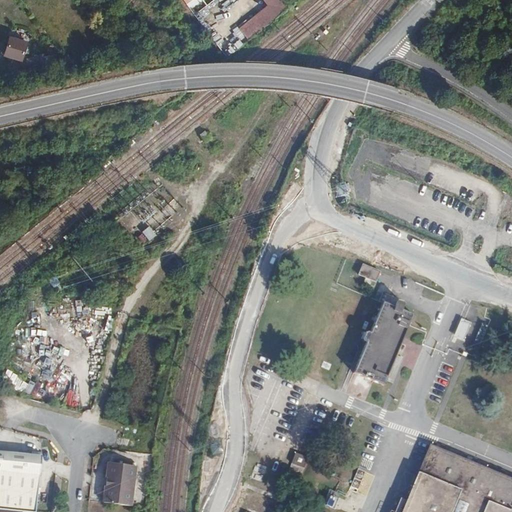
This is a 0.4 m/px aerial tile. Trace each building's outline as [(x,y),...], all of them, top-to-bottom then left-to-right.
[(289,7),(283,0),(264,0),(269,6),(239,29),(248,40),(289,7)] [(27,42),(11,36),(5,55),(21,60),(27,42)] [(157,236),(150,228),(142,234),(149,243),(157,236)] [(374,282),(378,272),(360,264),(355,276),(374,282)] [(476,313),(479,306),(480,304),(472,300),(468,309),(476,313)] [(382,383),(412,312),(386,301),(377,323),(369,327),(363,339),(365,347),(367,348),(356,374),(382,383)] [(455,337),(465,339),(468,322),(458,320),(455,337)] [(40,401),(46,388),(41,385),(34,398),(40,401)] [(361,419),(330,406),(322,426),(353,438),(361,419)] [(511,511),(511,478),(431,445),(402,511),(511,511)] [(0,449),(0,506),(22,509),(36,511),(43,455),(0,449)] [(302,475),(308,458),(295,453),(289,470),(302,475)] [(105,503),(134,505),(137,465),(109,462),(105,503)] [(359,491),(367,471),(358,467),(351,488),(359,491)]
